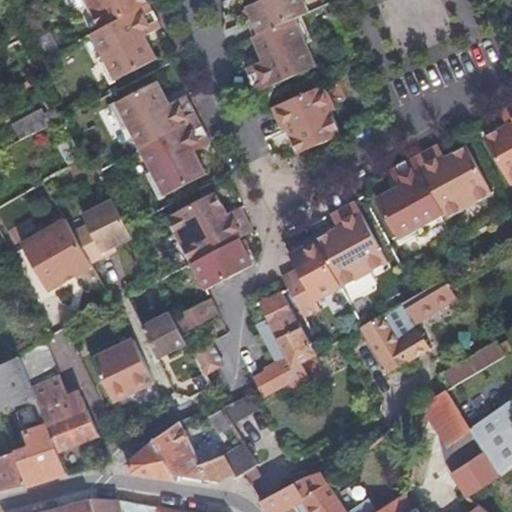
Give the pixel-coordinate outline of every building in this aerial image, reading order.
[(84,0),(100,30),(149,4),(147,0),(84,0)] [(248,7),(260,34),(297,18),(310,13),(304,0),(263,0),(259,2),(248,7)] [(92,34),(117,81),(158,59),(149,43),(146,37),(162,28),(149,4),(100,30),(92,34)] [(247,68),(258,93),(318,67),(297,18),(260,34),(253,37),(261,54),(267,51),(270,58),(264,61),(247,68)] [(267,51),(261,54),(264,61),(270,58),(267,51)] [(167,97),(158,81),(116,103),(141,150),(199,119),(188,97),(186,95),(170,104),(167,97)] [(295,135),(303,152),(342,135),(332,111),(336,109),(326,85),(273,108),(274,110),(283,132),(293,128),(299,125),(302,132),(295,135)] [(511,185),(511,104),(500,111),(507,125),(511,131),(504,135),(501,128),(485,137),(511,185)] [(43,110),(13,126),(21,140),(63,119),(57,108),(45,114),(43,110)] [(212,144),(199,119),(141,150),(165,197),(207,174),(199,158),(196,152),(212,144)] [(302,132),(299,125),(293,128),(295,135),(302,132)] [(504,135),(511,131),(507,125),(501,128),(504,135)] [(82,160),(72,140),(61,146),(72,166),(82,160)] [(448,219),(494,194),(467,145),(451,154),(455,160),(448,164),(445,158),(438,145),(414,158),(445,214),(448,219)] [(455,160),(451,154),(445,158),(448,164),(455,160)] [(399,240),(445,214),(414,158),(391,171),(399,186),(403,192),(396,196),(393,189),(376,198),(399,240)] [(89,168),(84,159),(82,160),(72,166),(69,167),(74,176),(89,168)] [(396,196),(403,192),(399,186),(393,189),(396,196)] [(169,216),(194,263),(242,238),(255,231),(242,209),(241,207),(228,214),(225,207),(216,192),(169,216)] [(88,224),(74,232),(92,264),(106,256),(104,252),(116,246),(133,238),(114,200),(83,215),(88,224)] [(344,288),(389,263),(356,201),(331,215),(339,227),(342,233),(336,237),(332,230),(316,239),(344,288)] [(74,232),(66,219),(22,244),(50,292),(94,266),(92,264),(74,232)] [(336,237),(342,233),(339,227),(332,230),(336,237)] [(193,263),(207,290),(208,290),(255,265),(242,238),(194,263),(193,263)] [(318,303),(344,288),(316,239),(290,254),(299,270),(284,278),(290,289),(307,319),(322,310),(318,303)] [(118,250),(116,246),(104,252),(106,256),(118,250)] [(463,284),(456,274),(447,279),(453,290),(463,284)] [(417,324),(459,299),(453,290),(447,279),(364,328),(390,372),(431,348),(417,324)] [(259,325),(280,362),(286,373),(318,356),(283,292),(261,304),(269,319),(259,325)] [(212,298),(175,318),(183,334),(221,314),(212,298)] [(175,318),(172,313),(144,328),(159,358),(188,343),(183,334),(175,318)] [(155,382),(134,339),(94,359),(115,402),(149,385),(155,382)] [(46,340),(19,355),(20,357),(38,399),(48,424),(59,452),(101,436),(88,406),(87,407),(84,397),(64,404),(61,393),(67,390),(46,340)] [(478,372),(511,352),(511,346),(509,341),(501,346),(498,341),(470,358),(478,372)] [(198,350),(210,373),(222,366),(210,343),(198,350)] [(0,366),(0,410),(2,416),(38,399),(20,357),(0,366)] [(454,387),(478,372),(470,358),(445,372),(454,387)] [(286,373),(280,362),(264,371),(265,373),(255,378),(261,389),(287,375),(286,373)] [(471,429),(447,391),(433,399),(429,417),(449,447),(472,432),(473,431),(471,429)] [(407,419),(426,426),(429,417),(433,399),(407,419)] [(451,474),(469,499),(502,477),(500,474),(511,465),(511,402),(511,401),(471,429),(473,431),(472,432),(485,452),(451,474)] [(231,424),(223,410),(210,417),(219,432),(231,424)] [(154,441),(162,453),(175,475),(182,477),(222,483),(235,475),(237,479),(243,475),(259,465),(244,442),(226,455),(201,465),(190,440),(181,422),(154,441)] [(0,457),(0,487),(2,491),(28,484),(29,487),(68,474),(59,452),(48,424),(24,432),(30,447),(0,457)] [(128,463),(134,473),(181,481),(182,477),(175,475),(162,453),(154,441),(128,463)] [(265,479),(258,470),(246,478),(252,488),(265,479)] [(349,511),(327,480),(322,472),(311,475),(262,502),(268,511),(349,511)] [(411,511),(415,509),(405,495),(404,494),(378,511),(377,511),(411,511)] [(96,511),(93,500),(42,511),(96,511)] [(126,511),(122,501),(93,500),(96,511),(126,511)] [(377,511),(378,511),(369,500),(351,511),(377,511)] [(190,511),(158,506),(122,501),(126,511),(190,511)]
